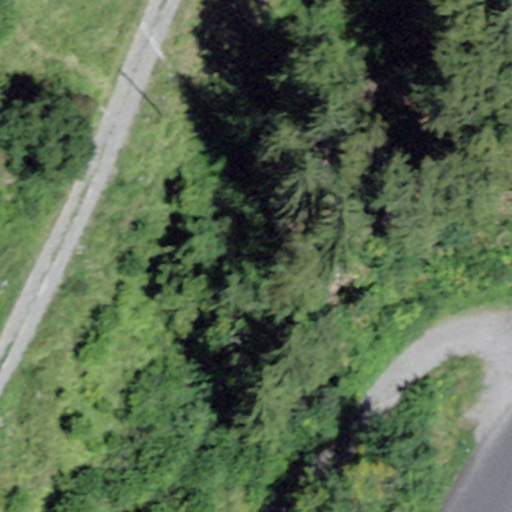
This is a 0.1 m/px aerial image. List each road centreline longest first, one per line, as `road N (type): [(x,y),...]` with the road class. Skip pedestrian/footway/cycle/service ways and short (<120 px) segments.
road 1 (track): [(0,388),(172,0)]
road 2 (track): [(511,336),(451,334),(415,361),(275,511)]
